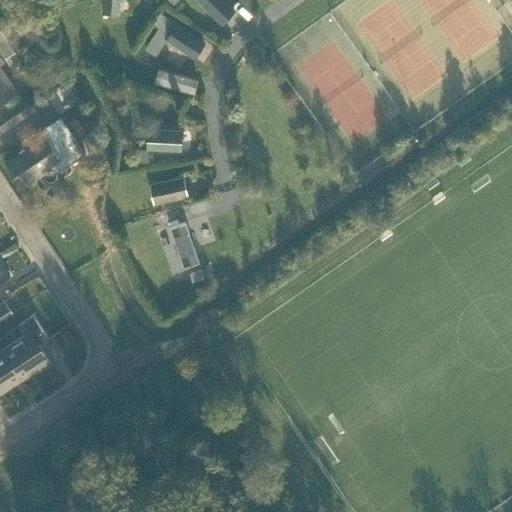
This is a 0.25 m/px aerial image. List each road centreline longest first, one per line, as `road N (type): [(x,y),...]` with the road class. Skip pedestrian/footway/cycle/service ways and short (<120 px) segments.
road 1 (residential): [(0,444),(115,365),(0,190)]
road 2 (residential): [(223,182),(216,129),(221,71),(252,29),(296,0)]
